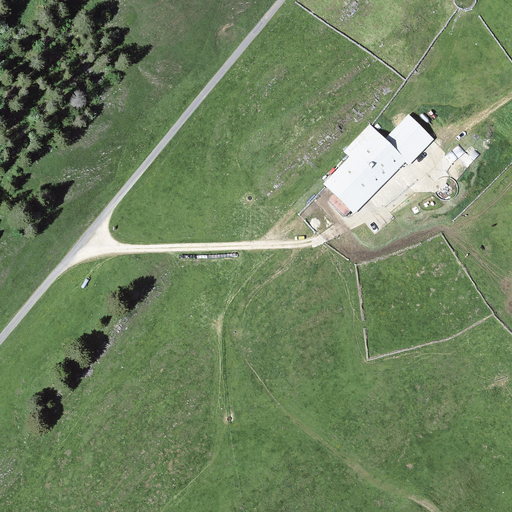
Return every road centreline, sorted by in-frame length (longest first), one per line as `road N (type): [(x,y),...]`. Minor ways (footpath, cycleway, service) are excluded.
road 1 (unclassified): [(281,0),(0,340)]
road 2 (track): [(84,239),(115,248),(311,244),(346,225),(437,146)]
